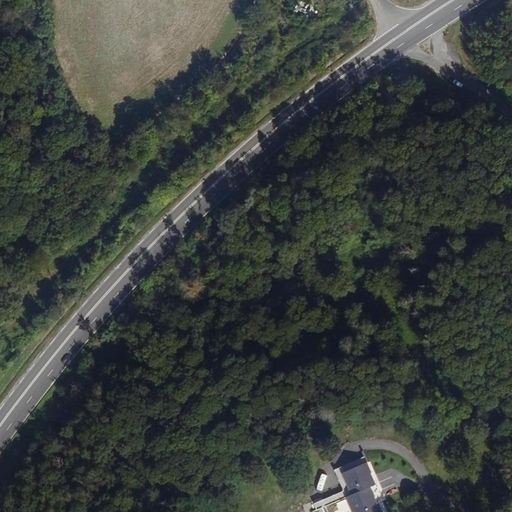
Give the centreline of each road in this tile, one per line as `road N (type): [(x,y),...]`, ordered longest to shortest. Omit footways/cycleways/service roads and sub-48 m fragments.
road 1 (primary): [(0,434),(79,331),(207,196),(383,52)]
road 2 (track): [(0,324),(12,321),(268,69),(284,0)]
road 3 (track): [(257,0),(238,41),(211,72),(0,240)]
